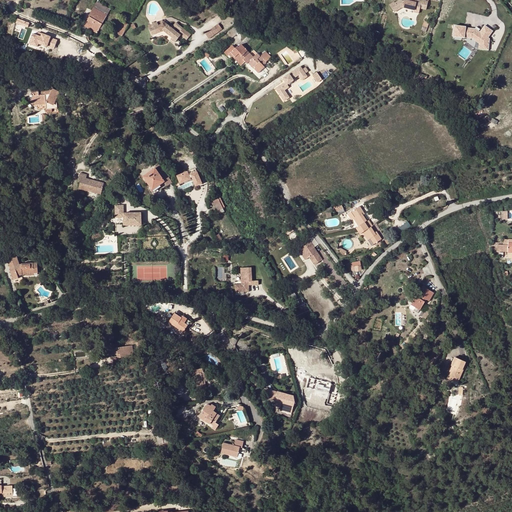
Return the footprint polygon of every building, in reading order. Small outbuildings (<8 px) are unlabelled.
[(389,5),(394,12),(402,7),(414,10),(415,7),(420,8),(426,9),(428,1),(421,0),(421,1),(416,0),(412,0),(412,2),(404,0),(403,0),(403,1),(399,0),(394,3),(394,2),(389,5)] [(97,2),(94,8),(107,16),(110,10),(97,2)] [(107,16),(94,8),(90,14),(104,22),(107,16)] [(100,29),(102,24),(104,22),(90,14),(89,17),(90,17),(85,26),(97,33),(100,29)] [(124,22),(118,34),(122,36),(129,25),(124,22)] [(157,22),(152,24),(153,28),(149,29),(152,36),(162,32),(162,31),(172,38),(173,38),(177,41),(181,35),(187,40),(191,35),(182,28),(178,33),(167,25),(166,27),(162,24),(158,26),(157,22)] [(218,24),(204,33),(208,39),(222,29),(218,24)] [(465,27),(455,26),(454,36),(464,38),(464,37),(472,38),(479,44),(486,44),(488,38),(492,31),(485,26),(480,33),(478,32),(475,29),(465,28),(465,27)] [(56,50),(59,38),(43,34),(43,35),(33,33),(30,43),(56,50)] [(486,44),(479,44),(478,49),(487,50),(489,39),(488,38),(486,44)] [(237,62),(241,66),(245,62),(243,60),(250,54),(245,49),(246,48),(244,45),(243,46),(241,44),(238,47),(237,46),(235,48),(232,45),(224,53),(227,56),(229,55),(233,59),(236,57),(239,60),(237,62)] [(263,65),(266,62),(260,57),(257,53),(254,50),(250,54),(243,60),(245,62),(246,63),(247,64),(249,62),(255,68),(254,69),(258,73),(264,67),(263,65)] [(266,52),(260,57),(266,62),(271,58),(266,52)] [(293,80),(292,79),(298,75),(302,80),(307,76),(305,73),(302,69),(300,66),(289,74),(282,78),(285,82),(276,89),(284,101),(289,97),(284,90),(288,87),(286,85),(287,85),(293,80)] [(316,72),(312,75),(317,82),(321,79),(316,72)] [(30,102),(34,104),(46,103),(46,108),(57,108),(57,102),(56,101),(60,92),(58,91),(53,89),(52,91),(51,91),(35,93),(30,102)] [(487,126),(488,126),(494,129),(496,125),(489,121),(487,126)] [(198,164),(199,165),(195,167),(197,171),(199,170),(201,173),(206,171),(201,162),(198,164)] [(164,182),(165,182),(163,180),(155,168),(143,177),(151,189),(159,184),(160,185),(164,182)] [(104,184),(95,181),(94,184),(91,183),(91,182),(86,180),(87,175),(81,173),(79,179),(81,180),(79,189),(92,192),(93,189),(102,192),(104,184)] [(168,177),(163,180),(165,182),(164,182),(166,185),(161,188),(162,189),(172,182),(168,177)] [(224,208),(220,199),(213,202),(218,211),(224,208)] [(141,225),(141,213),(123,213),(123,205),(115,205),(115,217),(123,217),(123,225),(141,225)] [(360,207),(352,212),(356,217),(354,219),(359,226),(356,228),(358,231),(371,223),(368,220),(367,221),(363,216),(362,214),(364,213),(360,207)] [(410,225),(408,221),(401,226),(404,229),(410,225)] [(381,240),(377,234),(376,235),(374,233),(371,228),(373,227),(371,223),(358,231),(360,234),(363,232),(372,246),(376,243),(377,244),(378,243),(378,242),(381,240)] [(306,242),(307,244),(298,250),(305,260),(309,257),(314,265),(322,260),(317,252),(316,253),(312,247),(314,246),(314,247),(318,245),(312,237),(309,239),(309,240),(306,242)] [(508,243),(508,240),(503,240),(503,245),(497,244),(497,251),(508,252),(508,243)] [(9,260),(8,260),(11,271),(10,272),(13,280),(19,279),(18,275),(22,273),(22,264),(19,265),(16,253),(7,256),(9,260)] [(22,264),(22,273),(28,273),(28,274),(38,273),(38,263),(22,264)] [(251,267),(240,268),(241,284),(235,284),(235,292),(248,291),(248,285),(258,285),(258,281),(252,281),(251,267)] [(288,290),(292,298),(296,296),(292,287),(288,290)] [(429,301),(434,293),(423,287),(417,297),(416,297),(411,305),(420,310),(426,299),(429,301)] [(301,305),(296,296),(292,298),(295,303),(298,307),(301,305)] [(183,332),(188,325),(180,321),(181,319),(173,315),(168,322),(183,332)] [(145,339),(137,340),(139,349),(146,348),(145,339)] [(133,355),(132,346),(109,349),(110,354),(117,353),(118,358),(133,355)] [(452,366),(453,367),(455,368),(451,377),(455,379),(454,381),(458,382),(463,370),(462,370),(465,362),(455,358),(452,366)] [(203,373),(202,369),(194,371),(194,374),(192,375),(194,386),(196,385),(197,390),(206,388),(204,380),(207,379),(205,372),(203,373)] [(327,383),(319,380),(315,394),(328,398),(333,382),(327,381),(327,383)] [(277,391),(269,389),(267,396),(275,399),(277,391)] [(281,408),(292,411),(294,404),(288,402),(289,400),(290,395),(277,391),(275,399),(274,404),(281,405),(281,408)] [(452,398),(449,408),(454,410),(458,400),(452,398)] [(211,405),(210,407),(207,404),(199,417),(210,424),(211,422),(215,424),(215,423),(220,416),(213,412),(216,407),(211,405)] [(168,434),(157,436),(158,445),(170,442),(168,434)] [(234,446),(223,443),(221,453),(229,455),(237,457),(240,448),(242,448),(243,442),(235,440),(234,446)] [(13,494),(13,488),(12,486),(2,487),(3,496),(13,494)]
